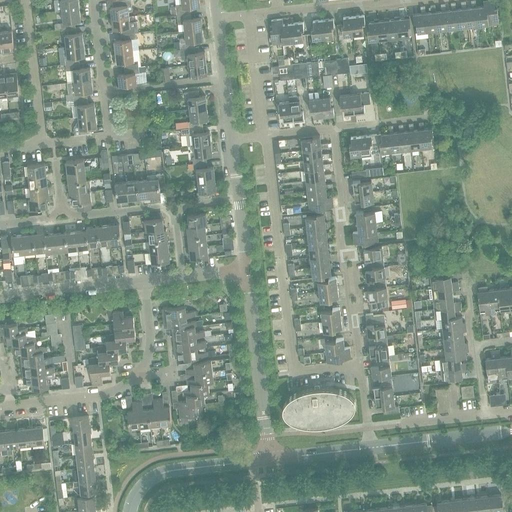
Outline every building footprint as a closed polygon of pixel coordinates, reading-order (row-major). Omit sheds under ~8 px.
[(53,0),(54,11),(62,10),(79,8),(78,0),(53,0)] [(111,17),(129,15),(128,10),(132,10),(131,4),(130,0),(113,0),(112,0),(113,6),(110,6),(111,17)] [(191,12),(190,7),(200,5),(199,0),(181,0),(182,3),(176,4),(176,6),(177,14),(178,14),(191,12)] [(475,0),(471,0),(472,7),(474,7),(476,25),(486,24),(484,6),(476,7),(475,0)] [(494,0),(487,0),(483,1),(484,6),(486,24),(499,23),(497,7),(495,8),(494,0)] [(465,1),(461,1),(462,8),(464,8),(466,27),(476,25),(474,7),(472,7),(466,8),(465,1)] [(455,2),(451,2),(451,10),(454,9),(456,28),(466,27),(464,8),(462,8),(456,9),(455,2)] [(445,3),(441,4),(441,11),(444,10),(446,29),(456,28),(454,9),(451,10),(446,10),(445,3)] [(435,4),(430,5),(431,12),(433,11),(436,30),(446,29),(444,10),(441,11),(436,11),(435,4)] [(425,5),(420,6),(421,13),(423,13),(425,31),(436,30),(433,11),(431,12),(425,13),(425,5)] [(55,29),(62,28),(75,26),(75,21),(81,21),(79,8),(62,10),(63,22),(54,23),(55,29)] [(191,12),(178,14),(179,24),(180,31),(186,30),(202,28),(201,17),(191,18),(191,12)] [(421,13),(413,14),(414,21),(416,21),(417,32),(425,31),(423,13),(421,13)] [(129,22),(129,15),(111,17),(113,29),(120,28),(120,33),(135,32),(138,31),(137,21),(129,22)] [(352,23),(353,35),(364,33),(363,23),(365,22),(364,15),(353,16),(354,23),(352,23)] [(405,18),(400,18),(399,18),(400,25),(398,26),(399,37),(410,36),(408,25),(410,24),(409,15),(405,16),(405,18)] [(343,36),(353,35),(352,23),(354,23),(353,16),(343,17),(344,24),(342,24),(343,36)] [(389,38),(399,37),(398,26),(400,25),(399,18),(400,18),(399,17),(394,17),(395,19),(389,20),(390,27),(388,27),(389,38)] [(272,44),(283,43),(281,31),(283,31),(283,24),(282,18),(271,20),(272,26),(270,26),(270,29),(272,44)] [(322,27),(323,38),(333,37),(332,26),(334,25),(333,18),(323,19),(324,26),(322,27)] [(379,39),(389,38),(388,27),(390,27),(389,20),(389,18),(384,18),(384,20),(379,21),(380,28),(378,28),(379,39)] [(313,39),(323,38),(322,27),(324,26),(323,19),(313,20),(314,27),(311,28),(313,39)] [(368,41),(379,39),(378,28),(380,28),(379,21),(379,19),(374,19),(374,21),(369,22),(369,29),(367,29),(368,41)] [(303,22),(293,23),(294,30),(291,30),(293,42),(303,40),(302,29),(304,29),(303,22)] [(281,31),(283,43),(293,42),(291,30),(294,30),(293,23),(283,24),(283,31),(281,31)] [(66,46),(83,44),(82,32),(76,33),(75,26),(62,28),(63,35),(65,34),(66,46)] [(180,38),(179,38),(179,41),(180,48),(181,47),(194,46),(194,41),(204,40),(202,28),(186,30),(187,37),(180,38)] [(12,30),(1,31),(3,52),(15,51),(12,30)] [(114,40),(115,51),(133,49),(131,39),(135,38),(135,32),(120,33),(121,39),(114,40)] [(85,56),(83,44),(66,46),(67,58),(65,58),(66,64),(79,62),(79,57),(85,56)] [(164,60),(175,59),(173,44),(166,45),(167,51),(164,51),(164,60)] [(181,47),(180,48),(181,59),(188,58),(189,64),(206,62),(205,51),(195,52),(194,46),(181,47)] [(124,62),(124,67),(138,66),(138,60),(134,60),(133,49),(115,51),(117,62),(124,62)] [(318,61),(311,62),(313,76),(319,75),(318,61)] [(80,68),(79,62),(66,64),(68,81),(91,79),(90,67),(80,68)] [(207,74),(206,62),(189,64),(190,76),(207,74)] [(279,65),(273,66),(273,73),(280,72),(294,71),(293,64),(285,65),(279,65)] [(139,72),(138,66),(124,67),(125,73),(118,74),(119,85),(136,84),(135,72),(139,72)] [(160,67),(162,81),(169,80),(167,67),(160,67)] [(294,71),(280,72),(280,80),(295,78),(294,71)] [(17,73),(6,74),(8,94),(19,93),(17,73)] [(0,95),(8,94),(6,74),(0,74),(0,95)] [(69,93),(67,93),(67,99),(74,99),(87,97),(87,92),(93,91),(91,79),(68,81),(69,93)] [(189,109),(207,107),(206,95),(200,96),(199,90),(185,92),(186,98),(188,98),(189,109)] [(369,92),(350,94),(351,106),(353,105),(354,112),(355,112),(360,112),(360,114),(365,113),(364,104),(370,103),(369,92)] [(355,114),(355,112),(354,112),(353,105),(351,106),(350,94),(340,95),(341,107),(343,107),(344,114),(350,113),(350,115),(355,114)] [(299,95),(289,97),(289,101),(291,112),(293,112),(294,119),(299,119),(299,121),(304,120),(303,111),(301,111),(300,100),(299,95)] [(330,96),(320,98),(321,109),(323,109),(324,116),(329,115),(330,117),(334,116),(333,107),(331,108),(330,96)] [(78,116),(95,114),(94,103),(88,103),(87,97),(74,99),(74,105),(76,105),(78,116)] [(325,118),(324,116),(323,109),(321,109),(320,98),(309,99),(310,111),(313,110),(314,117),(319,116),(320,118),(325,118)] [(294,121),(294,119),(293,112),(291,112),(289,101),(279,102),(280,114),(282,114),(283,121),(289,120),(289,122),(294,121)] [(177,129),(189,127),(203,126),(202,120),(208,119),(207,107),(189,109),(191,121),(176,123),(177,129)] [(75,135),(78,135),(91,133),(91,127),(97,127),(95,114),(78,116),(78,123),(77,123),(74,128),(75,135)] [(413,137),(411,137),(412,149),(422,148),(421,136),(423,136),(422,129),(424,129),(423,122),(419,122),(420,129),(414,130),(412,130),(413,137)] [(403,138),(400,138),(402,150),(412,149),(411,137),(413,137),(412,130),(414,130),(413,123),(409,123),(410,130),(404,131),(402,131),(403,138)] [(392,139),(390,140),(392,151),(402,150),(400,138),(403,138),(402,131),(404,131),(403,124),(399,124),(399,132),(394,132),(391,132),(392,139)] [(382,141),(380,141),(381,152),(392,151),(390,140),(392,139),(391,132),(394,132),(393,125),(388,126),(389,133),(381,134),(382,141)] [(189,127),(183,128),(184,134),(185,140),(193,139),(193,145),(211,143),(210,131),(204,132),(203,126),(189,127)] [(423,136),(421,136),(422,148),(432,146),(431,135),(433,135),(432,128),(424,129),(422,129),(423,136)] [(381,152),(380,141),(382,141),(381,134),(371,135),(361,136),(362,143),(360,143),(361,155),(371,153),(381,152)] [(302,140),(303,150),(314,149),(314,146),(321,146),(321,143),(320,135),(313,136),(313,138),(302,140)] [(350,156),(361,155),(360,143),(362,143),(361,136),(351,137),(352,144),(349,144),(350,156)] [(193,163),(207,161),(207,155),(212,155),(211,143),(193,145),(195,157),(192,157),(193,163)] [(328,143),(321,143),(321,146),(314,146),(314,149),(303,150),(304,160),(315,159),(315,157),(322,156),(322,154),(321,148),(328,147),(328,143)] [(101,150),(101,157),(100,157),(101,168),(109,167),(107,150),(101,150)] [(144,152),(133,153),(134,164),(141,163),(141,159),(145,158),(144,152)] [(133,153),(122,154),(123,161),(127,160),(128,164),(134,164),(133,153)] [(304,160),(305,170),(317,169),(316,167),(323,166),(323,164),(322,158),(330,157),(329,153),(322,154),(322,156),(315,157),(315,159),(304,160)] [(85,165),(84,159),(66,161),(67,172),(85,170),(89,169),(89,165),(85,165)] [(9,161),(3,161),(4,174),(5,179),(11,178),(11,173),(10,167),(9,161)] [(196,169),(197,180),(215,178),(214,166),(208,167),(207,161),(193,163),(194,169),(196,169)] [(29,176),(47,174),(46,163),(28,165),(29,176)] [(305,170),(306,180),(318,179),(318,177),(324,176),(324,174),(324,168),(331,167),(330,163),(323,164),(323,166),(316,167),(317,169),(305,170)] [(383,166),(366,168),(366,170),(367,176),(384,174),(383,166)] [(69,182),(86,180),(85,170),(67,172),(69,182)] [(160,192),(166,191),(164,172),(155,173),(155,172),(146,173),(147,180),(149,197),(160,196),(160,192)] [(306,180),(308,190),(319,189),(319,187),(326,186),(325,184),(325,178),(332,177),(331,173),(324,174),(324,176),(318,177),(318,179),(306,180)] [(30,187),(48,185),(47,174),(29,176),(30,187)] [(216,190),(215,178),(197,180),(199,192),(197,192),(197,198),(211,197),(210,191),(216,190)] [(70,193),(72,193),(88,191),(90,190),(89,180),(86,180),(69,182),(70,193)] [(139,198),(149,197),(147,180),(136,181),(139,198)] [(360,180),(353,180),(354,191),(361,190),(362,192),(373,191),(371,181),(360,182),(360,180)] [(128,199),(139,198),(136,181),(126,182),(128,199)] [(117,201),(128,199),(126,182),(115,183),(117,201)] [(308,190),(309,201),(320,199),(320,197),(327,196),(326,188),(333,188),(333,183),(325,184),(326,186),(319,187),(319,189),(308,190)] [(30,187),(31,197),(47,196),(49,196),(48,185),(30,187)] [(107,202),(113,201),(112,188),(105,189),(107,202)] [(92,209),(91,202),(92,202),(90,190),(88,191),(72,193),(74,204),(77,203),(78,210),(92,209)] [(361,190),(354,191),(355,201),(362,201),(362,203),(374,202),(374,201),(373,191),(362,192),(361,190)] [(332,195),(327,196),(320,197),(320,199),(309,201),(310,211),(325,209),(325,207),(333,206),(332,195)] [(48,207),(47,196),(31,197),(29,197),(30,209),(48,207)] [(363,210),(356,211),(357,222),(365,221),(365,223),(376,222),(375,211),(364,212),(363,210)] [(188,214),(189,225),(205,224),(207,223),(206,212),(188,214)] [(307,226),(319,225),(319,223),(325,222),(324,217),(326,217),(326,212),(317,213),(317,215),(306,216),(307,226)] [(148,230),(160,229),(164,228),(163,217),(160,218),(145,219),(146,231),(149,230),(148,230)] [(357,222),(358,231),(358,232),(366,231),(366,234),(377,232),(376,222),(365,223),(365,221),(357,222)] [(319,223),(319,225),(307,226),(308,236),(320,235),(320,233),(326,232),(326,227),(327,227),(327,222),(325,222),(319,223)] [(111,247),(121,245),(119,224),(108,225),(111,247)] [(187,225),(188,236),(206,234),(205,224),(189,225),(187,225)] [(106,247),(111,247),(108,225),(97,226),(100,244),(105,243),(106,247)] [(89,245),(100,244),(97,226),(86,227),(87,230),(89,245)] [(149,230),(150,241),(167,239),(166,228),(164,228),(160,229),(148,230),(149,230)] [(87,230),(76,231),(79,249),(79,255),(83,254),(82,248),(89,248),(89,245),(87,230)] [(68,250),(79,249),(76,231),(66,232),(68,250)] [(358,231),(353,232),(354,243),(360,242),(361,244),(363,244),(378,242),(377,232),(366,234),(366,231),(358,232),(358,231)] [(35,251),(46,250),(44,235),(45,235),(44,232),(33,234),(35,251)] [(57,251),(68,250),(66,232),(55,233),(57,251)] [(223,237),(223,243),(234,242),(233,236),(230,236),(229,232),(223,233),(223,237)] [(309,247),(321,245),(321,243),(327,242),(327,237),(329,237),(328,232),(326,232),(320,233),(320,235),(308,236),(309,247)] [(45,235),(44,235),(46,250),(46,253),(53,252),(53,256),(58,255),(57,251),(55,233),(45,235)] [(24,253),(35,251),(33,234),(22,235),(24,253)] [(188,236),(189,247),(207,245),(206,234),(188,236)] [(13,254),(24,253),(22,235),(11,236),(13,254)] [(151,251),(160,250),(168,249),(167,239),(150,241),(151,251)] [(234,242),(223,243),(224,250),(225,250),(225,254),(232,254),(231,249),(234,249),(234,242)] [(310,257),(322,255),(322,253),(329,253),(328,247),(330,247),(329,242),(327,242),(321,243),(321,245),(309,247),(310,257)] [(207,245),(189,247),(191,258),(208,256),(207,245)] [(366,270),(373,269),(373,267),(384,266),(383,256),(382,245),(370,247),(370,249),(363,249),(364,255),(362,255),(363,260),(365,260),(366,270)] [(152,262),(160,262),(170,261),(168,249),(160,250),(151,251),(152,262)] [(312,267),(323,266),(323,263),(330,263),(329,257),(331,257),(330,252),(329,253),(322,253),(322,255),(310,257),(312,267)] [(323,266),(312,267),(313,278),(325,276),(324,274),(331,273),(330,268),(332,267),(332,263),(330,263),(323,263),(323,266)] [(106,267),(102,267),(103,274),(107,273),(107,276),(114,275),(113,264),(106,265),(106,267)] [(368,290),(375,290),(375,287),(386,286),(385,276),(384,266),(373,267),(373,269),(366,270),(366,276),(365,276),(365,281),(367,280),(368,290)] [(431,288),(458,285),(457,280),(451,281),(450,275),(430,278),(431,288)] [(318,281),(319,291),(330,290),(330,287),(337,287),(336,276),(329,277),(329,279),(318,281)] [(425,295),(431,293),(428,283),(422,285),(425,295)] [(431,288),(433,298),(453,296),(452,290),(459,289),(458,285),(431,288)] [(375,290),(368,290),(369,296),(367,296),(368,301),(369,301),(371,311),(378,310),(378,308),(389,307),(388,296),(386,286),(375,287),(375,290)] [(479,291),(478,291),(478,295),(479,304),(480,312),(485,312),(486,314),(491,314),(488,290),(487,286),(480,287),(479,289),(479,291)] [(330,290),(319,291),(320,301),(320,302),(332,300),(332,298),(339,297),(337,287),(330,287),(330,290)] [(508,287),(498,289),(500,310),(505,309),(506,312),(511,311),(508,287)] [(498,289),(488,290),(491,314),(496,313),(495,310),(500,310),(498,289)] [(434,308),(460,305),(460,301),(454,302),(453,296),(433,298),(434,308)] [(406,299),(391,300),(392,308),(407,306),(406,299)] [(165,318),(195,315),(194,310),(186,311),(185,305),(162,308),(163,316),(164,316),(165,318)] [(435,319),(441,318),(455,316),(455,310),(461,310),(460,305),(434,308),(435,319)] [(321,311),(323,322),(334,320),(333,318),(341,317),(340,307),(332,308),(333,310),(321,311)] [(114,329),(134,327),(133,316),(124,317),(123,311),(112,312),(114,324),(110,325),(110,330),(114,330),(114,329)] [(367,324),(368,335),(375,334),(375,336),(387,335),(386,325),(384,314),(373,315),(373,313),(366,314),(367,324)] [(173,328),(196,325),(196,320),(187,321),(186,316),(195,315),(165,318),(164,318),(163,320),(164,327),(173,326),(173,328)] [(442,328),(465,326),(465,321),(462,321),(462,315),(455,316),(441,318),(442,328)] [(302,319),(303,329),(318,327),(317,317),(302,319)] [(342,328),(341,317),(333,318),(334,320),(323,322),(324,332),(336,331),(335,328),(342,328)] [(26,332),(26,333),(27,332),(27,330),(27,327),(18,328),(17,320),(8,321),(8,323),(0,324),(0,332),(4,332),(4,334),(26,332)] [(79,320),(72,321),(72,341),(80,340),(79,320)] [(174,336),(174,338),(205,335),(204,330),(195,331),(195,326),(196,325),(173,328),(172,329),(173,336),(174,336)] [(442,328),(444,338),(464,336),(463,330),(466,330),(465,326),(442,328)] [(106,341),(126,339),(135,338),(134,327),(114,329),(114,330),(114,329),(115,334),(106,335),(106,341)] [(4,334),(3,336),(4,343),(13,342),(13,344),(35,342),(36,342),(36,336),(35,329),(27,330),(27,332),(26,333),(26,332),(4,334)] [(369,345),(370,355),(377,354),(378,356),(389,355),(388,345),(387,335),(375,336),(375,334),(368,335),(369,345)] [(176,349),(197,346),(206,345),(206,340),(197,341),(196,336),(205,335),(174,338),(173,340),(174,347),(175,347),(176,349)] [(445,348),(468,346),(467,341),(464,341),(464,336),(444,338),(445,348)] [(325,342),(326,352),(337,350),(337,348),(344,347),(343,337),(336,338),(336,340),(325,341),(325,342)] [(98,352),(118,350),(127,349),(126,342),(126,339),(106,341),(107,346),(97,347),(98,352)] [(22,354),(43,351),(45,351),(44,346),(35,347),(35,342),(13,344),(12,346),(13,353),(22,352),(22,354)] [(198,352),(197,346),(176,349),(175,350),(174,350),(175,356),(175,357),(184,356),(185,359),(207,356),(207,351),(198,352)] [(446,356),(446,358),(446,359),(460,357),(466,357),(465,351),(468,350),(468,346),(445,348),(446,356)] [(337,350),(326,352),(327,362),(343,361),(343,360),(345,360),(345,358),(351,358),(350,347),(344,347),(337,348),(337,350)] [(109,361),(109,362),(119,361),(118,357),(118,350),(98,352),(98,357),(89,358),(89,359),(90,364),(109,361)] [(499,350),(495,351),(498,377),(508,376),(505,356),(500,357),(499,350)] [(44,362),(53,361),(53,356),(44,357),(43,351),(22,354),(21,356),(21,362),(23,362),(23,364),(44,362)] [(487,378),(498,377),(495,351),(490,351),(490,357),(490,358),(485,358),(487,378)] [(380,377),(391,375),(390,365),(389,355),(378,356),(377,354),(370,355),(372,365),(371,365),(373,375),(380,374),(380,377)] [(440,359),(434,360),(436,370),(441,369),(467,366),(467,362),(460,362),(460,357),(446,359),(446,358),(440,359)] [(195,372),(212,370),(211,359),(194,361),(195,367),(186,368),(186,373),(195,372)] [(111,372),(109,362),(109,361),(90,364),(92,385),(102,383),(101,373),(111,372)] [(24,375),(45,372),(45,373),(54,372),(54,366),(45,367),(44,362),(23,364),(22,366),(23,373),(24,373),(24,375)] [(468,371),(467,366),(441,369),(442,380),(462,377),(462,372),(468,371)] [(191,383),(208,381),(213,381),(212,370),(195,372),(196,378),(187,379),(187,384),(191,383)] [(46,377),(45,373),(45,372),(24,375),(23,376),(24,383),(32,382),(33,384),(32,386),(32,390),(49,389),(48,377),(46,377)] [(374,385),(375,396),(382,395),(382,397),(394,396),(392,385),(393,385),(391,375),(380,377),(380,374),(373,375),(374,385)] [(75,387),(83,386),(82,375),(74,376),(75,387)] [(62,388),(70,387),(68,377),(61,377),(62,388)] [(176,386),(186,382),(184,377),(174,381),(176,386)] [(183,395),(184,395),(187,394),(204,392),(209,392),(208,381),(191,383),(192,389),(183,390),(183,395)] [(333,388),(325,387),(323,387),(315,388),(308,389),(299,392),(294,394),(289,397),(287,399),(286,401),(284,404),(283,406),(283,407),(283,409),(283,410),(283,412),(284,414),(285,416),(287,417),(288,418),(291,420),(295,422),(301,424),(309,425),(316,425),(322,425),(328,424),(335,422),(342,419),(346,417),(349,415),(352,412),(353,411),(354,409),(355,407),(355,405),(355,403),(355,401),(354,399),(353,397),(352,396),(349,394),(347,392),(344,391),(338,389),(333,388)] [(204,392),(187,394),(187,400),(179,401),(179,406),(202,403),(205,403),(204,392)] [(395,406),(394,396),(382,397),(382,395),(375,396),(376,406),(383,405),(383,407),(384,414),(400,412),(399,405),(395,406)] [(161,424),(158,398),(153,399),(154,408),(149,408),(150,425),(161,424)] [(163,398),(158,398),(161,424),(172,423),(170,406),(164,407),(163,398)] [(140,427),(150,425),(149,408),(143,409),(142,400),(137,401),(140,427)] [(129,428),(140,427),(137,401),(132,401),(133,410),(127,411),(129,428)] [(203,414),(202,403),(179,406),(179,401),(173,402),(174,407),(179,407),(180,416),(188,415),(203,414)] [(72,417),(74,430),(90,428),(89,415),(72,417)] [(188,415),(180,416),(181,424),(189,423),(188,415)] [(43,426),(30,428),(32,444),(44,442),(43,426)] [(19,445),(32,444),(30,428),(17,429),(19,445)] [(74,430),(75,443),(91,441),(90,428),(74,430)] [(12,453),(12,446),(19,445),(17,429),(5,430),(7,454),(12,453)] [(75,443),(77,455),(93,453),(91,441),(75,443)] [(77,455),(78,468),(94,466),(93,453),(77,455)] [(78,468),(80,480),(96,478),(94,466),(78,468)] [(96,478),(80,480),(81,493),(97,491),(96,478)] [(2,494),(12,498),(14,491),(4,488),(2,494)] [(501,494),(488,496),(490,511),(503,510),(501,494)] [(78,497),(79,510),(96,508),(94,495),(78,497)] [(488,496),(476,497),(477,511),(488,511),(490,511),(488,496)] [(464,511),(477,511),(476,497),(463,498),(464,511)] [(451,511),(464,511),(463,498),(450,500),(451,511)] [(451,511),(450,500),(437,501),(437,505),(438,511),(451,511)] [(426,503),(413,504),(414,511),(432,511),(432,505),(432,504),(427,505),(426,503)]
